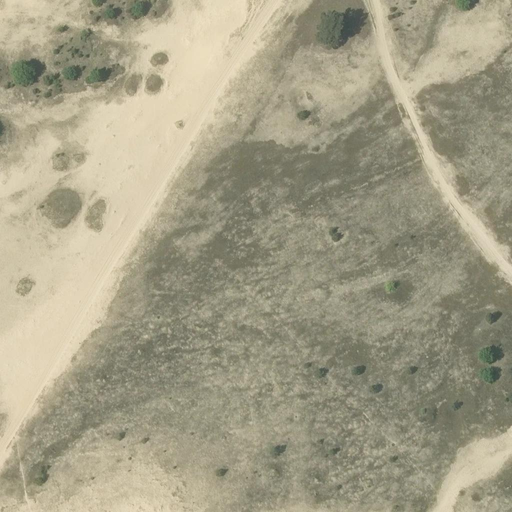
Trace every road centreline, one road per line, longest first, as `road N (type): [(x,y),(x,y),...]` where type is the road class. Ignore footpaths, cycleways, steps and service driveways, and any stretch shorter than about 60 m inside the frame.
road 1 (track): [(270,0),(0,453)]
road 2 (track): [(511,274),(436,178),(377,0)]
